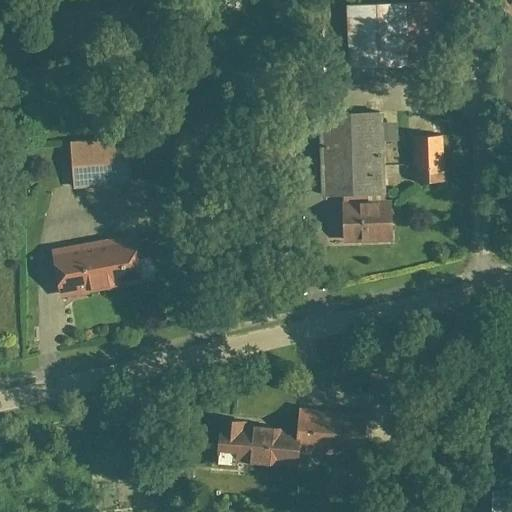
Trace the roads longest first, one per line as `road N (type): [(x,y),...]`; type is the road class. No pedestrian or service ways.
road 1 (tertiary): [(0,407),(511,289)]
road 2 (track): [(389,511),(480,297)]
